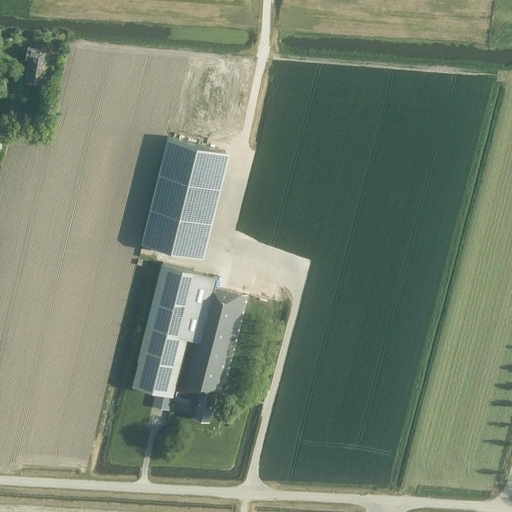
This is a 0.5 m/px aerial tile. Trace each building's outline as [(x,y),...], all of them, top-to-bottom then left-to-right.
[(39,81),(44,61),(43,61),(45,51),(28,47),(26,57),(28,58),(24,78),(39,81)] [(167,136),(161,161),(141,242),(192,254),(205,257),(231,151),(167,136)] [(201,340),(215,286),(218,275),(163,262),(157,287),(155,286),(146,325),(191,337),(201,340)] [(224,391),(249,294),(215,286),(201,340),(191,337),(177,390),(174,390),(172,400),(187,404),(189,402),(191,394),(199,396),(194,415),(210,419),(218,389),(224,391)] [(177,390),(191,337),(146,325),(137,359),(139,359),(133,384),(157,389),(153,405),(169,409),(172,400),(174,390),(177,390)]
